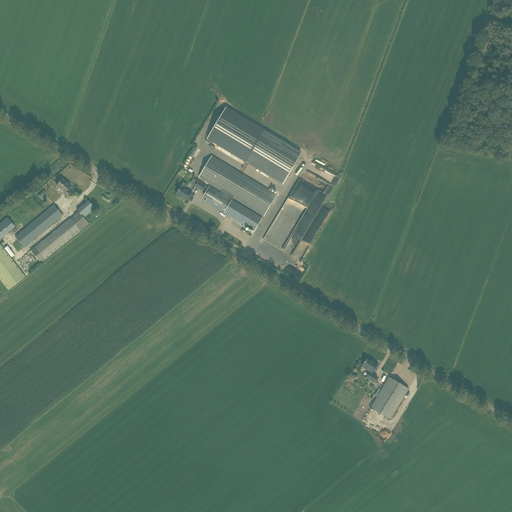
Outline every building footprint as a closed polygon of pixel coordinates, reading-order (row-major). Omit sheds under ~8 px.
[(283,184),(301,154),(225,108),(207,138),(283,184)] [(263,216),(276,195),(212,156),(199,177),(227,194),(226,196),(209,187),(203,197),(207,199),(207,200),(207,201),(207,202),(207,203),(208,203),(208,204),(254,231),(262,218),(232,200),(233,198),(263,216)] [(188,158),(184,166),(188,169),(193,161),(188,158)] [(322,174),(322,167),(313,162),(307,172),(322,180),(322,187),(323,185),(323,179),(324,177),(321,175),(322,174)] [(321,195),(322,207),(338,178),(338,176),(334,174),(332,175),(328,172),(323,172),(322,175),(324,177),(323,179),(323,185),(322,187),(322,190),(319,190),(299,179),(295,187),(295,189),(306,195),(306,198),(308,200),(319,199),(321,195)] [(63,193),(66,196),(70,192),(68,190),(71,186),(68,184),(62,179),(56,186),(64,192),(63,193)] [(198,182),(195,187),(202,191),(206,186),(198,182)] [(191,192),(185,189),(187,185),(183,183),(176,194),(187,200),(189,196),(191,192)] [(46,202),(49,199),(45,196),(48,193),(44,190),(38,196),(46,202)] [(88,201),(84,204),(77,210),(78,212),(74,215),(76,217),(72,220),(70,218),(31,250),(41,263),(89,224),(84,218),(91,211),(95,208),(88,201)] [(62,215),(54,206),(16,237),(24,247),(62,215)] [(0,239),(0,240),(11,230),(3,221),(0,223),(0,239)] [(0,279),(8,290),(25,277),(0,244),(0,279)] [(377,378),(371,374),(377,365),(371,361),(370,362),(366,359),(362,367),(370,372),(366,378),(374,383),(377,378)] [(371,408),(390,420),(408,389),(389,378),(371,408)]
